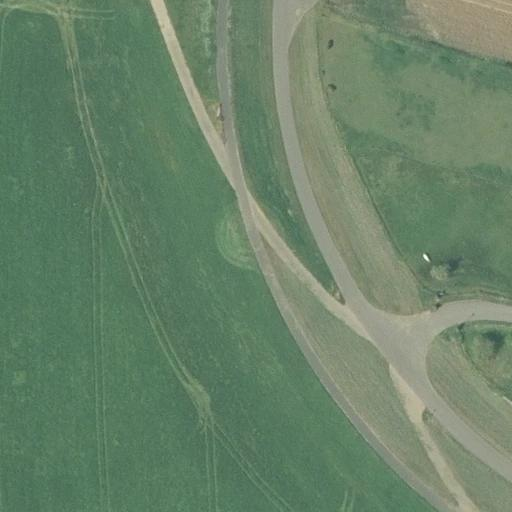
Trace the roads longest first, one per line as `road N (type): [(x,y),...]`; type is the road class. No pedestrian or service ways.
road 1 (unclassified): [(511,475),(435,407),(346,287),(294,160),(279,52),(284,0)]
road 2 (track): [(378,332),(341,316),(241,199),(201,119),(158,0)]
road 3 (track): [(402,364),(411,406),(472,511)]
